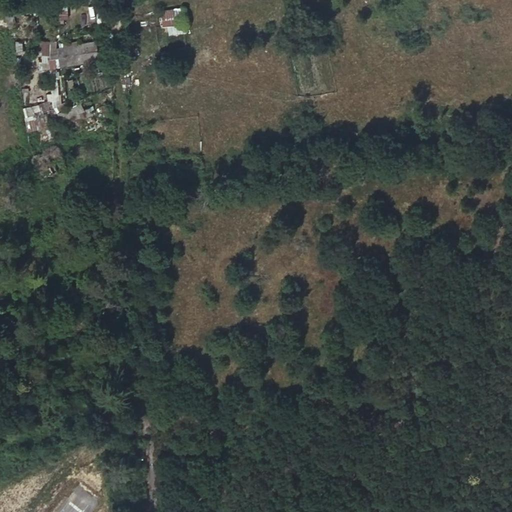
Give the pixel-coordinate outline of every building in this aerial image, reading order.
[(93,0),(74,0),(77,6),(84,4),(87,10),(96,7),(93,0)] [(168,32),(175,32),(176,24),(181,24),(182,8),(161,8),(160,26),(168,26),(168,32)] [(35,15),(22,15),(22,51),(35,51),(35,32),(30,32),(30,25),(35,25),(35,15)] [(71,55),(50,59),(50,69),(55,68),(54,66),(89,59),(88,53),(94,52),(92,43),(70,48),(71,55)] [(86,70),(64,74),(66,92),(89,88),(86,70)] [(79,103),(60,109),(63,120),(82,114),(79,103)] [(90,416),(60,430),(67,445),(97,430),(90,416)]
